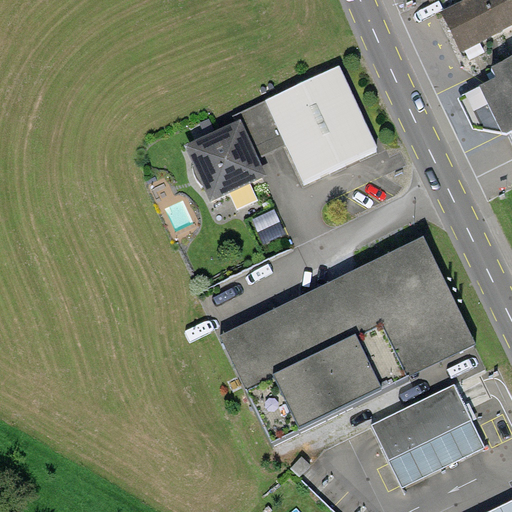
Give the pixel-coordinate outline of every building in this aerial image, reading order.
[(511,16),(504,0),(472,0),(438,15),(455,54),(511,29),(511,16)] [(496,81),(457,100),(473,130),(508,136),(511,133),(511,58),(491,70),(496,81)] [(243,124),(188,149),(212,203),(270,177),(262,160),(287,149),(303,186),(378,152),(341,70),(240,116),(243,124)] [(281,224),(275,211),(253,221),(265,245),(287,235),(281,224)] [(219,338),(273,446),(302,432),(382,392),(477,344),(424,238),(219,338)] [(454,386),(375,426),(382,442),(403,490),(484,448),(462,402),(454,386)]
